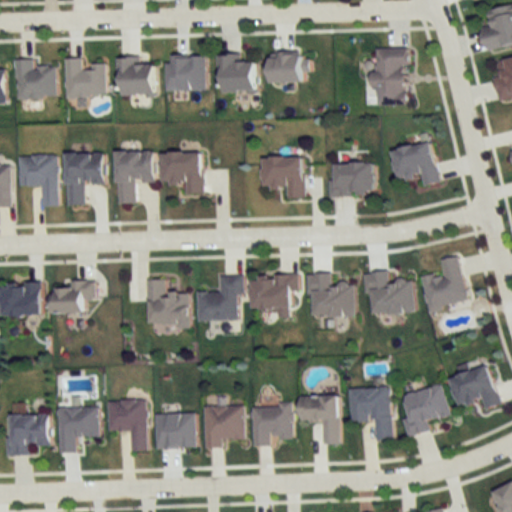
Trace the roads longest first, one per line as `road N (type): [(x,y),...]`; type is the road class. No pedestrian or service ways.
road 1 (residential): [(511,441),(459,466),(394,480),(0,494)]
road 2 (residential): [(486,207),(375,234),(0,246)]
road 3 (residential): [(438,7),(0,20)]
road 4 (residential): [(511,311),(435,0)]
